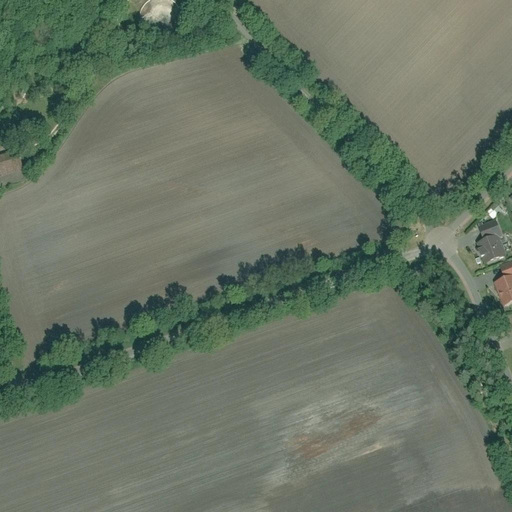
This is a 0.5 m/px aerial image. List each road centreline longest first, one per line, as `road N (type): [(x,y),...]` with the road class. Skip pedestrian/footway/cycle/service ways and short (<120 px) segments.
road 1 (unclassified): [(444,241),(0,400)]
road 2 (unclassified): [(444,241),(216,0)]
road 3 (unclassified): [(511,383),(444,241)]
